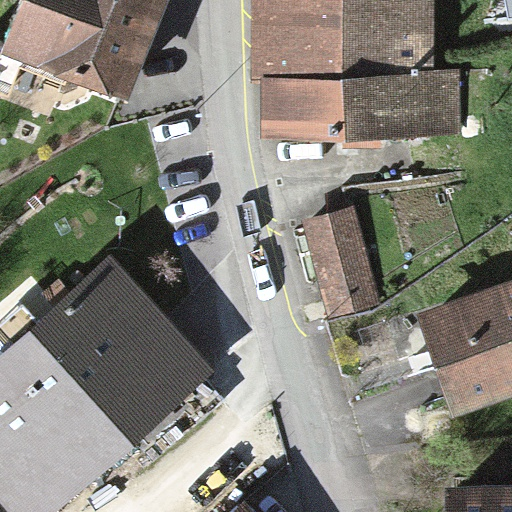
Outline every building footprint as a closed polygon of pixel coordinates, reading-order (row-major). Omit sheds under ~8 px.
[(0,0),(0,57),(120,99),(153,0),(0,0)] [(433,0),(252,0),(253,79),(260,80),(261,138),(460,130),(457,69),(435,70),(433,0)] [(337,215),(294,227),(319,315),(362,303),(337,215)] [(105,273),(0,361),(0,508),(3,511),(51,511),(201,386),(105,273)] [(511,297),(508,285),(404,315),(433,413),(511,389),(511,297)] [(511,511),(511,497),(433,495),(432,511),(511,511)]
